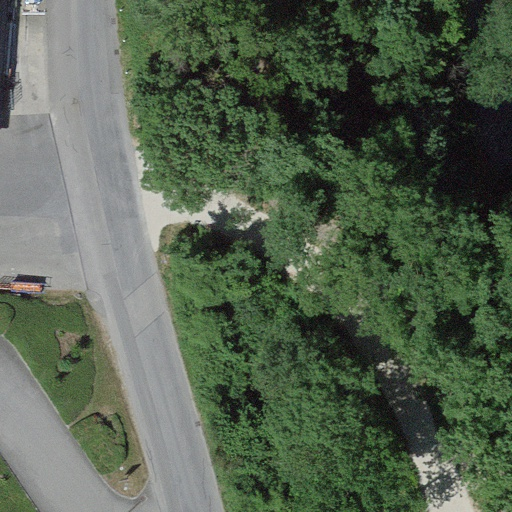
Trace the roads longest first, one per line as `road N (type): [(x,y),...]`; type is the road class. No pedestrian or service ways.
road 1 (residential): [(85,0),(112,185),(191,511)]
road 2 (track): [(201,205),(293,256),(397,366),(455,511)]
